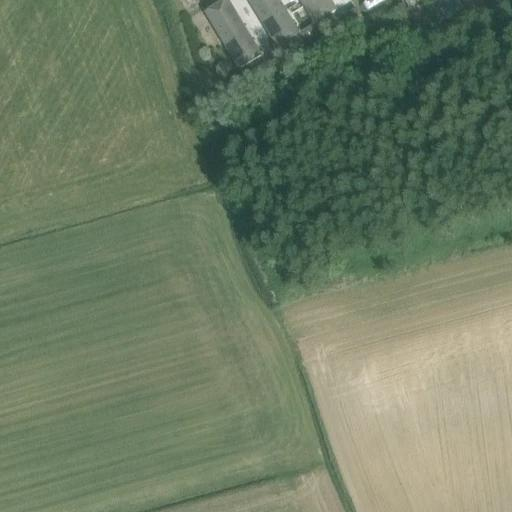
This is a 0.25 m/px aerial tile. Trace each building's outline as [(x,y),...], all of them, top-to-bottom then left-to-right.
[(228,0),(227,0),(206,13),(240,69),(262,56),(233,8),(228,0)] [(249,0),(277,46),(296,35),(299,33),(279,0),(249,0)] [(301,0),(315,23),(332,13),(337,10),(330,0),(301,0)] [(458,0),(455,0),(441,11),(448,20),(464,8),(458,0)] [(332,13),(315,23),(326,42),(363,19),(357,9),(336,21),(332,13)] [(296,35),(277,46),(282,54),(288,64),(307,53),(326,42),(315,23),(299,33),(296,35)] [(263,65),(244,77),(251,87),(270,76),(263,65)]
